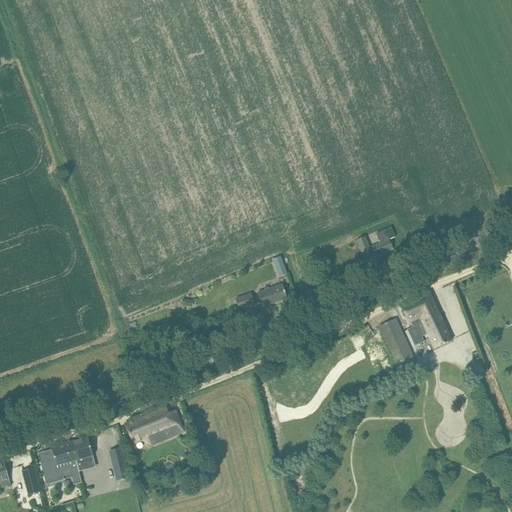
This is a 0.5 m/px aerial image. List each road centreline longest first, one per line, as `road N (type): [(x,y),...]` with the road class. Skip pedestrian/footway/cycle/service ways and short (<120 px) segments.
road 1 (tertiary): [(0,433),(174,371),(511,228)]
road 2 (track): [(356,319),(114,421),(0,457)]
road 3 (track): [(511,252),(356,319),(282,326)]
